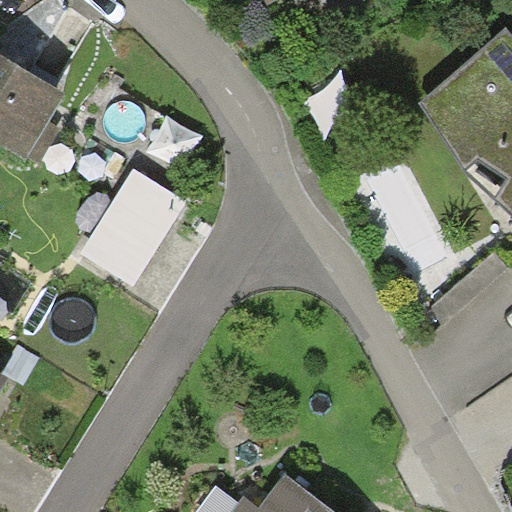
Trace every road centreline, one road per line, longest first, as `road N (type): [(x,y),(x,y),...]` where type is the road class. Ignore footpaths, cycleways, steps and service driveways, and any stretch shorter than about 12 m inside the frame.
road 1 (residential): [(66,511),(150,380),(236,267),(291,227)]
road 2 (residential): [(480,511),(352,292),(291,227)]
road 3 (residential): [(291,227),(244,113),(133,0)]
